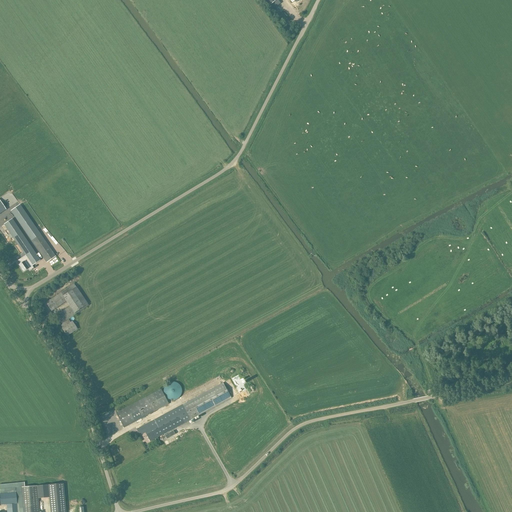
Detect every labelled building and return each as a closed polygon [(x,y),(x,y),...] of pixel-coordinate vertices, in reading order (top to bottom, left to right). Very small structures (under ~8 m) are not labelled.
[(55,256),(20,204),(10,211),(46,262),(55,256)] [(12,218),(4,224),(10,234),(8,236),(10,239),(13,237),(25,255),(18,260),(20,264),(18,265),(23,271),(26,269),(26,270),(28,269),(28,268),(27,266),(31,264),(32,266),(40,260),(12,218)] [(62,328),(67,336),(77,329),(72,321),(70,322),(68,319),(89,305),(87,304),(88,303),(76,286),(76,287),(74,284),(45,303),(51,311),(66,301),(70,306),(55,316),(60,324),(61,324),(63,327),(62,328)] [(243,372),(137,429),(140,435),(143,433),(142,432),(145,431),(150,441),(251,387),(243,372)] [(174,382),(173,382),(172,382),(171,382),(170,382),(169,383),(168,383),(167,384),(166,385),(165,386),(165,387),(164,388),(164,389),(164,390),(164,391),(164,392),(164,393),(164,394),(165,395),(165,396),(166,397),(167,398),(168,399),(169,399),(170,400),(171,400),(172,400),(173,400),(174,400),(175,400),(176,400),(177,399),(178,399),(179,398),(180,397),(181,396),(181,395),(182,394),(182,393),(182,392),(182,391),(182,390),(182,389),(182,388),(181,387),(181,386),(180,385),(179,384),(178,383),(177,383),(176,382),(175,382),(174,382)] [(116,413),(124,428),(169,404),(161,389),(116,413)] [(24,482),(0,484),(0,502),(0,505),(6,505),(6,511),(39,511),(37,486),(25,487),(24,482)] [(65,511),(63,483),(48,485),(50,511),(65,511)] [(89,510),(97,509),(98,511),(100,511),(108,511),(105,494),(90,496),(92,506),(89,507),(89,510)]
